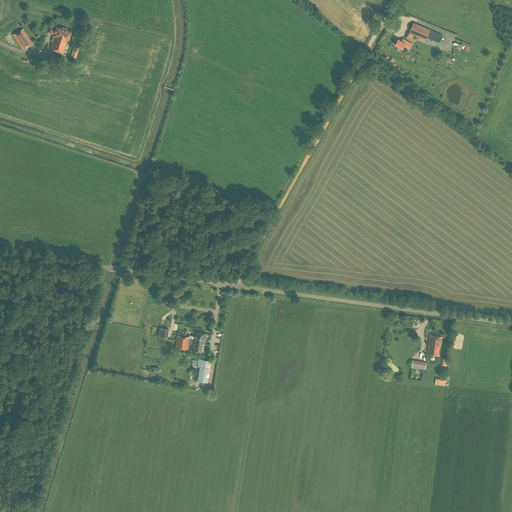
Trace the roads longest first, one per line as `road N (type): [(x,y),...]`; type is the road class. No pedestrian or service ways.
road 1 (unclassified): [(511,324),(0,252)]
road 2 (track): [(236,286),(377,26)]
